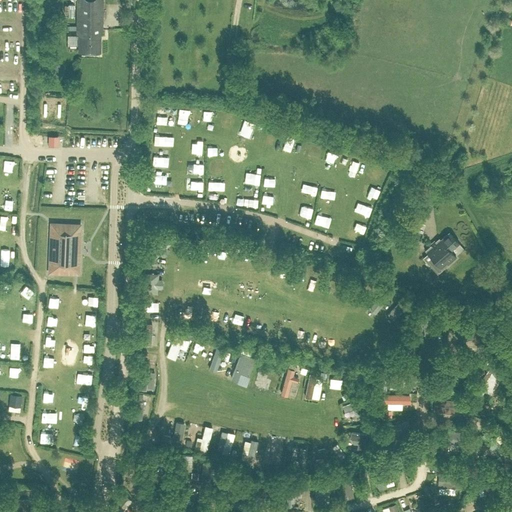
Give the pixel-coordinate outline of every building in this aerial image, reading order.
[(75,0),(75,33),(78,33),(78,51),(99,51),(100,28),(101,28),(101,0),(75,0)] [(196,124),(196,113),(188,112),(187,124),(196,124)] [(209,124),(219,125),(220,114),(209,113),(209,124)] [(233,118),(231,129),(240,131),(242,120),(233,118)] [(274,131),(270,141),(281,146),(285,136),(274,131)] [(290,140),(289,151),(302,152),(304,142),(290,140)] [(222,146),(212,147),(213,156),(223,156),(222,146)] [(314,148),(313,160),(324,161),(325,149),(314,148)] [(194,163),(193,172),(203,174),(205,165),(194,163)] [(203,181),(194,182),(194,191),(204,191),(203,181)] [(219,199),(221,192),(212,190),(210,197),(219,199)] [(416,224),(406,220),(402,233),(412,237),(416,224)] [(49,271),(73,272),(73,264),(76,264),(77,251),(75,251),(76,245),(77,245),(77,233),(75,232),(75,225),(50,224),(49,271)] [(449,249),(451,248),(457,242),(448,232),(436,243),(434,241),(430,244),(432,247),(426,252),(432,259),(433,258),(442,269),(456,256),(451,252),(449,249)] [(399,239),(396,246),(406,250),(409,243),(399,239)] [(166,259),(166,242),(157,242),(156,259),(166,259)] [(238,250),(236,258),(250,260),(251,251),(238,250)] [(282,268),(278,281),(283,283),(287,270),(282,268)] [(287,270),(284,283),(292,285),(295,272),(287,270)] [(312,291),(314,281),(309,280),(310,273),(303,271),(300,289),(312,291)] [(317,295),(323,297),(328,282),(322,280),(317,295)] [(22,285),(21,296),(32,297),(32,285),(22,285)] [(400,307),(398,295),(387,296),(389,309),(400,307)] [(63,312),(63,301),(53,301),(52,311),(63,312)] [(162,307),(139,305),(139,312),(162,314),(162,307)] [(211,320),(220,321),(223,306),(214,305),(211,320)] [(236,312),(232,327),(239,329),(243,314),(236,312)] [(489,316),(481,316),(480,338),(489,338),(489,316)] [(255,326),(260,327),(259,331),(267,332),(269,319),(257,317),(255,326)] [(464,334),(476,334),(475,317),(464,318),(464,334)] [(86,328),(100,328),(100,319),(86,319),(86,328)] [(65,333),(66,322),(51,320),(49,331),(65,333)] [(504,320),(497,322),(498,329),(505,327),(504,320)] [(288,341),(289,322),(278,322),(277,341),(288,341)] [(156,324),(146,324),(145,344),(155,344),(156,324)] [(304,342),(303,350),(311,351),(314,329),(303,327),(301,341),(304,342)] [(184,334),(175,331),(167,353),(175,356),(184,334)] [(330,342),(322,341),(322,349),(336,349),(336,334),(330,334),(330,342)] [(354,363),(356,340),(342,339),(341,348),(347,349),(345,362),(354,363)] [(199,349),(193,347),(189,360),(195,362),(199,349)] [(221,354),(215,351),(209,367),(216,369),(221,354)] [(246,359),(239,357),(232,375),(239,378),(246,359)] [(86,368),(97,368),(97,358),(86,358),(86,368)] [(9,380),(20,380),(20,367),(9,367),(9,380)] [(296,370),(288,367),(281,393),(289,395),(296,370)] [(415,380),(415,370),(390,370),(389,379),(415,380)] [(152,371),(150,378),(157,380),(159,373),(152,371)] [(266,373),(260,371),(256,384),(261,386),(266,373)] [(317,375),(309,373),(305,396),(313,397),(317,375)] [(83,393),(95,392),(95,381),(83,382),(83,393)] [(482,398),(488,400),(494,383),(489,381),(482,398)] [(333,403),(341,404),(342,382),(333,382),(333,403)] [(443,398),(445,387),(436,386),(433,409),(454,412),(456,399),(443,398)] [(20,410),(21,394),(11,393),(9,409),(20,410)] [(383,403),(410,403),(411,393),(384,393),(383,403)] [(369,403),(366,396),(343,404),(345,412),(369,403)] [(62,399),(47,399),(47,411),(62,411),(62,399)] [(410,427),(408,421),(386,427),(389,435),(410,427)] [(207,452),(212,427),(205,426),(200,450),(207,452)] [(500,443),(486,430),(478,437),(498,455),(505,448),(500,443)] [(230,455),(235,433),(228,431),(222,453),(230,455)] [(367,441),(368,434),(351,431),(350,438),(367,441)] [(465,432),(447,432),(447,443),(465,444),(465,432)] [(87,448),(89,436),(79,434),(77,446),(87,448)] [(254,463),(259,440),(251,438),(246,462),(254,463)] [(380,443),(382,449),(392,445),(390,439),(380,443)] [(279,471),(284,444),(275,443),(270,469),(279,471)] [(341,459),(346,455),(338,443),(332,447),(341,459)] [(330,466),(325,447),(318,449),(322,468),(330,466)] [(149,448),(143,475),(174,486),(177,452),(149,448)] [(306,467),(307,450),(295,449),(293,466),(306,467)] [(175,483),(183,483),(183,470),(191,470),(192,454),(177,453),(175,483)] [(403,465),(402,465),(401,459),(394,460),(396,466),(398,472),(404,470),(403,465)] [(200,487),(209,488),(212,463),(203,462),(200,487)] [(378,488),(387,485),(383,465),(373,467),(378,488)] [(85,475),(85,467),(71,466),(70,474),(85,475)] [(495,491),(488,466),(479,468),(486,493),(495,491)] [(461,487),(461,471),(439,471),(439,487),(461,487)] [(227,493),(233,494),(237,473),(231,472),(227,493)] [(346,498),(354,497),(350,475),(343,476),(346,498)] [(340,477),(334,476),(332,485),(338,487),(340,477)] [(245,480),(239,479),(237,488),(243,489),(245,480)] [(256,500),(263,502),(267,482),(259,481),(256,500)] [(316,504),(323,504),(323,482),(315,482),(316,504)] [(287,506),(295,507),(296,485),(288,485),(287,506)] [(130,501),(120,494),(105,511),(121,511),(127,505),(130,501)] [(398,511),(395,503),(387,505),(390,511),(398,511)] [(429,511),(425,503),(418,506),(420,511),(429,511)]
